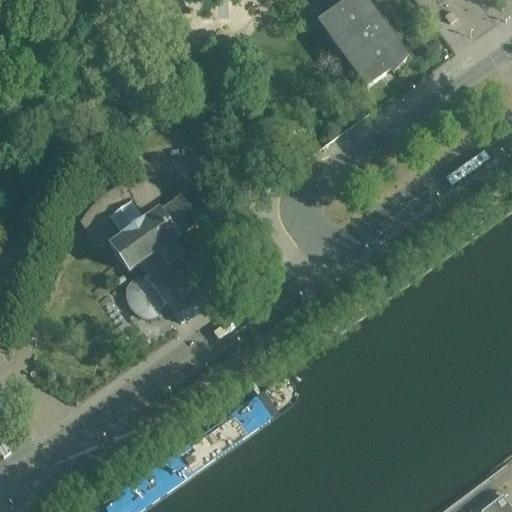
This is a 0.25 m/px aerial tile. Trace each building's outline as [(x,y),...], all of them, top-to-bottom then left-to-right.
[(406,62),(360,0),(347,0),(341,3),(345,9),(341,12),(339,14),(337,11),(318,24),(322,29),(340,54),(367,91),(385,78),(382,74),(389,69),(394,76),(406,62)] [(452,15),(445,20),(449,26),(456,21),(452,15)] [(202,257),(186,234),(197,226),(180,202),(160,217),(157,219),(153,213),(155,212),(156,211),(156,210),(157,209),(158,207),(158,206),(158,204),(159,203),(159,201),(158,199),(157,197),(156,195),(155,193),(154,192),(152,191),(151,190),(148,189),(143,182),(136,184),(130,186),(123,189),(119,192),(117,193),(117,195),(116,196),(117,197),(117,198),(117,199),(118,200),(112,204),(107,208),(106,206),(105,206),(104,205),(102,205),(101,205),(100,205),(99,206),(95,209),(94,211),(89,216),(85,222),(82,226),(87,233),(87,235),(87,236),(88,238),(88,240),(89,241),(90,243),(92,245),(94,246),(96,247),(98,247),(100,248),(103,247),(105,247),(107,246),(108,245),(112,251),(129,275),(139,267),(148,279),(143,282),(141,282),(140,282),(138,282),(136,282),(134,283),(133,284),(131,284),(130,285),(128,288),(127,290),(127,291),(126,294),(126,295),(126,297),(126,299),(126,301),(127,304),(127,306),(128,308),(130,311),(131,313),(133,315),(135,317),(137,319),(140,320),(142,321),(144,322),(148,323),(150,323),(153,322),(155,321),(158,320),(159,319),(160,318),(161,317),(161,316),(161,315),(162,313),(162,312),(163,311),(167,307),(176,319),(181,325),(185,322),(186,323),(195,317),(202,312),(201,311),(214,302),(203,287),(197,278),(210,269),(202,257)] [(20,429),(0,443),(6,452),(26,438),(20,429)] [(6,452),(0,443),(0,442),(0,459),(2,462),(10,456),(6,452)] [(511,511),(511,510),(502,498),(499,500),(498,498),(496,495),(498,493),(498,492),(471,511),(511,511)]
